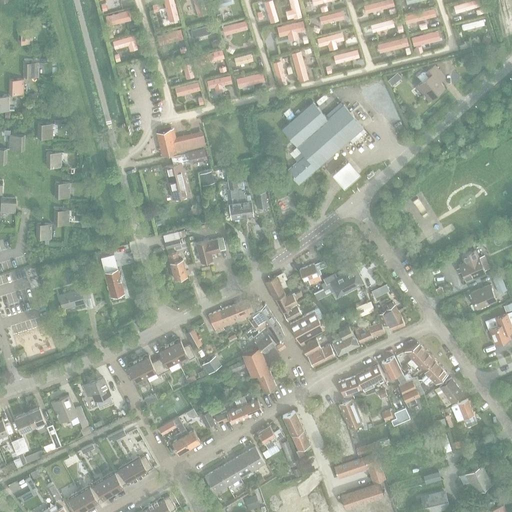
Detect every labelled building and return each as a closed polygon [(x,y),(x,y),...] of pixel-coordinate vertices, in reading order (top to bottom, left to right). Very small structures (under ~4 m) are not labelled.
[(174,0),(164,0),(169,20),(179,18),(174,0)] [(204,0),(193,0),(198,14),(208,12),(204,0)] [(273,0),(264,0),(271,21),(279,19),(273,0)] [(298,0),(289,0),(291,7),(285,9),(288,17),(293,15),(294,17),(303,15),(298,0)] [(366,11),(395,4),(394,0),(376,0),(364,3),(366,11)] [(482,4),(480,0),(466,0),(454,4),(456,12),(482,4)] [(434,6),(404,13),(406,21),(436,14),(434,6)] [(129,8),(105,14),(108,23),(131,18),(129,8)] [(342,8),(319,14),(321,22),(344,16),(342,8)] [(393,17),(371,23),(373,30),(395,24),(393,17)] [(464,28),(485,23),(484,17),(462,22),(464,28)] [(246,18),(222,24),(225,33),(248,27),(246,18)] [(303,18),(277,25),(280,35),(288,32),(289,39),(299,36),(298,30),(306,28),(303,18)] [(213,22),(191,28),(193,35),(215,29),(213,22)] [(17,42),(32,42),(32,28),(18,27),(17,42)] [(157,33),(160,43),(184,37),(181,27),(157,33)] [(344,38),(342,29),(317,36),(320,45),(344,38)] [(439,29),(411,36),(413,45),(441,38),(439,29)] [(134,33),(113,39),(115,47),(128,44),(130,50),(138,47),(134,33)] [(491,36),(484,34),(482,40),(488,42),(491,36)] [(378,42),(380,51),(409,43),(407,35),(378,42)] [(218,38),(211,40),(213,46),(220,44),(218,38)] [(224,56),(222,47),(198,54),(201,63),(224,56)] [(358,47),(333,53),(336,61),(360,55),(358,47)] [(309,77),(301,49),(291,51),(299,79),(309,77)] [(251,51),(234,56),(236,63),(253,58),(251,51)] [(189,55),(181,57),(186,77),(195,75),(189,55)] [(287,82),(281,58),(273,60),(279,84),(287,82)] [(23,75),(38,76),(38,61),(24,61),(23,75)] [(422,81),(416,86),(428,100),(444,86),(440,80),(445,76),(434,64),(426,71),(422,71),(417,75),(422,81)] [(263,70),(236,76),(238,85),(265,79),(263,70)] [(232,81),(230,73),(207,78),(209,86),(215,85),(216,91),(224,89),(223,83),(232,81)] [(9,92),(23,93),(23,79),(9,78),(9,92)] [(198,79),(175,85),(177,94),(200,88),(198,79)] [(0,109),(8,110),(8,95),(0,95),(0,109)] [(341,101),(325,115),(313,101),(282,127),(305,154),(287,170),(299,182),(362,126),(341,101)] [(38,137),(52,137),(52,123),(38,123),(38,137)] [(170,128),(156,131),(162,154),(176,151),(205,144),(202,133),(173,140),(170,128)] [(9,148),(23,149),(24,135),(10,134),(9,148)] [(175,164),(165,166),(171,189),(173,198),(189,194),(187,186),(181,165),(207,158),(204,147),(187,151),(173,154),(175,164)] [(46,166),(61,166),(61,152),(47,151),(46,166)] [(349,157),(333,171),(346,185),(361,171),(349,157)] [(201,173),(203,184),(214,181),(211,170),(201,173)] [(235,173),(242,215),(253,214),(250,193),(243,194),(243,190),(241,190),(241,188),(244,188),(242,172),(235,173)] [(231,217),(242,215),(235,173),(227,174),(229,187),(231,187),(232,195),(231,196),(232,202),(229,202),(231,217)] [(54,196),(69,197),(69,182),(55,181),(54,196)] [(255,193),(258,207),(267,206),(264,191),(255,193)] [(0,209),(0,211),(14,212),(15,197),(0,197),(0,209)] [(191,211),(198,216),(203,209),(196,204),(191,211)] [(54,223),(68,224),(68,209),(54,209),(54,223)] [(36,237),(50,238),(51,223),(37,223),(36,237)] [(163,234),(164,240),(179,236),(178,230),(163,234)] [(220,249),(225,248),(222,236),(207,240),(207,239),(196,242),(200,261),(212,259),(211,253),(220,250),(220,249)] [(165,241),(166,247),(180,244),(178,238),(165,241)] [(473,276),(485,271),(478,256),(474,249),(462,254),(465,262),(458,264),(465,281),(474,277),(473,276)] [(183,259),(178,260),(176,251),(168,253),(174,278),(187,275),(183,259)] [(98,255),(101,269),(111,266),(108,252),(98,255)] [(79,259),(81,267),(90,264),(87,257),(79,259)] [(320,271),(327,268),(324,260),(316,263),(320,271)] [(310,283),(321,279),(314,264),(313,264),(299,269),(304,280),(308,279),(310,283)] [(119,274),(118,274),(116,267),(104,271),(111,295),(124,291),(119,274)] [(337,294),(363,281),(355,268),(336,277),(334,273),(327,276),(337,294)] [(284,293),(284,291),(282,288),(287,286),(280,273),(265,280),(274,298),(275,298),(284,293)] [(499,292),(506,289),(500,275),(493,279),(499,292)] [(322,281),(324,287),(330,284),(327,278),(322,281)] [(59,294),(62,307),(84,302),(83,298),(90,296),(87,284),(79,286),(80,288),(59,294)] [(470,292),(476,307),(496,299),(489,284),(470,292)] [(308,288),(313,295),(317,293),(312,285),(308,288)] [(290,307),(297,303),(295,299),(295,298),(302,294),(300,290),(295,292),(292,287),(284,291),(284,293),(275,298),(283,311),(290,307)] [(231,305),(236,320),(236,321),(245,318),(244,316),(249,314),(248,310),(252,309),(248,298),(231,305)] [(356,307),(360,316),(374,310),(370,301),(356,307)] [(506,310),(511,307),(511,303),(511,301),(503,304),(506,310)] [(270,323),(275,319),(265,303),(253,312),(257,319),(253,322),(258,329),(265,325),(266,326),(270,323)] [(290,307),(283,311),(288,320),(295,316),(302,312),(297,304),(297,303),(290,307)] [(385,317),(390,329),(404,323),(401,315),(394,303),(385,308),(389,314),(386,315),(385,317)] [(214,328),(236,320),(231,305),(208,313),(214,328)] [(289,323),(300,343),(304,342),(302,339),(324,327),(318,317),(323,315),(319,308),(289,323)] [(488,327),(494,344),(506,340),(497,317),(490,319),(492,325),(488,327)] [(267,332),(276,342),(284,335),(280,325),(275,319),(270,323),(266,326),(267,328),(264,330),(266,333),(267,332)] [(366,323),(372,336),(385,331),(381,322),(369,326),(367,322),(366,323)] [(360,342),(372,336),(366,323),(354,328),(360,342)] [(342,336),(348,347),(358,342),(349,324),(339,329),(342,336)] [(185,331),(194,346),(202,342),(193,326),(185,331)] [(266,333),(264,330),(263,329),(253,338),(264,351),(276,342),(267,332),(266,333)] [(338,353),(348,347),(342,336),(339,338),(338,337),(335,338),(336,339),(332,341),(338,353)] [(180,338),(170,343),(177,359),(187,354),(189,359),(196,355),(189,343),(184,346),(180,338)] [(301,345),(306,353),(320,346),(316,338),(301,345)] [(307,355),(312,365),(334,354),(327,340),(321,343),(323,347),(307,355)] [(410,366),(426,350),(418,342),(404,350),(411,358),(406,362),(410,366)] [(170,368),(168,364),(177,359),(170,343),(159,348),(163,356),(158,359),(164,371),(170,368)] [(257,373),(268,368),(259,346),(242,354),(244,359),(228,365),(231,372),(247,365),(251,375),(257,372),(257,373)] [(421,369),(433,358),(426,350),(410,366),(413,369),(417,365),(421,369)] [(157,374),(164,371),(158,359),(152,361),(148,353),(138,358),(146,375),(155,370),(157,374)] [(414,376),(406,379),(401,370),(394,355),(381,361),(389,377),(395,373),(400,382),(398,383),(399,385),(402,392),(401,393),(407,406),(416,402),(414,398),(420,395),(420,394),(424,392),(416,375),(414,376)] [(128,364),(136,380),(146,375),(138,358),(128,364)] [(211,358),(202,363),(208,372),(217,367),(211,358)] [(423,382),(440,365),(433,358),(421,369),(426,374),(421,379),(423,382)] [(401,367),(405,371),(409,366),(406,362),(401,367)] [(371,366),(355,374),(355,375),(360,385),(376,378),(377,381),(384,378),(377,363),(371,366)] [(440,365),(423,382),(425,384),(431,379),(434,383),(447,373),(440,365)] [(268,368),(257,373),(260,382),(255,384),(257,388),(262,386),(264,391),(276,385),(268,368)] [(361,392),(355,375),(338,381),(343,397),(347,395),(348,397),(361,392)] [(95,399),(109,393),(102,376),(83,384),(87,395),(93,393),(95,399)] [(434,388),(446,405),(451,401),(463,393),(451,376),(434,388)] [(154,392),(144,398),(147,403),(157,398),(154,392)] [(80,405),(74,408),(69,394),(51,401),(60,421),(77,414),(79,421),(85,418),(80,405)] [(240,402),(246,415),(262,408),(258,398),(247,403),(244,395),(239,397),(240,402)] [(339,403),(348,426),(361,422),(351,398),(339,403)] [(451,405),(458,420),(473,413),(467,398),(451,405)] [(230,422),(246,415),(240,402),(237,403),(238,406),(227,411),(227,410),(215,415),(219,423),(229,419),(230,422)] [(26,411),(32,426),(33,425),(34,427),(36,428),(39,428),(42,426),(44,424),(45,422),(44,421),(45,420),(39,406),(26,411)] [(200,414),(206,426),(215,422),(209,409),(200,414)] [(382,412),(385,419),(392,416),(390,409),(382,412)] [(282,415),(297,449),(309,443),(294,410),(282,415)] [(20,431),(32,426),(26,411),(14,416),(20,431)] [(180,431),(189,446),(200,440),(193,429),(188,432),(178,415),(173,419),(180,431)] [(158,427),(163,434),(176,425),(172,418),(158,427)] [(46,426),(55,448),(61,445),(52,424),(46,426)] [(279,428),(273,431),(269,424),(260,430),(261,432),(259,433),(268,448),(276,443),(274,440),(283,435),(279,428)] [(113,434),(114,437),(115,439),(126,434),(123,428),(113,433),(113,434)] [(178,453),(189,446),(180,431),(175,434),(177,438),(172,441),(178,453)] [(16,438),(22,452),(28,449),(22,436),(16,438)] [(16,454),(22,452),(16,438),(10,441),(16,454)] [(281,442),(287,460),(294,457),(287,439),(281,442)] [(242,454),(252,470),(265,462),(255,446),(242,454)] [(24,455),(27,461),(34,458),(32,452),(24,455)] [(373,481),(385,477),(376,452),(334,465),(337,477),(368,467),(373,481)] [(139,455),(128,461),(137,477),(148,471),(147,469),(152,466),(145,453),(139,457),(139,455)] [(17,457),(21,464),(27,462),(23,454),(17,457)] [(239,477),(252,470),(242,454),(230,461),(239,477)] [(1,467),(3,473),(16,467),(13,461),(1,467)] [(115,472),(122,484),(127,481),(128,483),(138,477),(137,477),(128,461),(118,467),(119,469),(115,472)] [(227,485),(239,477),(230,461),(217,468),(227,485)] [(475,491),(476,492),(493,483),(482,464),(465,472),(470,481),(466,483),(468,487),(465,489),(468,495),(475,491)] [(214,492),(227,485),(217,468),(204,476),(214,492)] [(40,476),(37,470),(31,473),(34,479),(40,476)] [(104,476),(113,492),(123,486),(122,484),(115,472),(114,470),(104,476)] [(36,486),(30,475),(24,478),(30,489),(36,486)] [(103,497),(113,492),(104,476),(93,481),(95,483),(102,496),(103,497)] [(341,493),(345,506),(383,494),(379,480),(341,493)] [(46,484),(56,500),(61,496),(52,481),(46,484)] [(97,499),(102,496),(95,483),(90,486),(89,484),(79,490),(88,506),(98,500),(97,499)] [(420,494),(424,511),(430,511),(450,508),(445,488),(420,494)] [(88,506),(79,490),(69,496),(70,498),(66,500),(72,511),(74,511),(77,510),(78,511),(88,506)] [(291,492),(279,495),(284,511),(317,511),(314,504),(296,509),(291,492)] [(162,496),(152,502),(158,511),(171,511),(170,510),(176,507),(169,495),(163,498),(162,496)] [(158,511),(152,502),(143,508),(144,509),(138,511),(158,511)]
